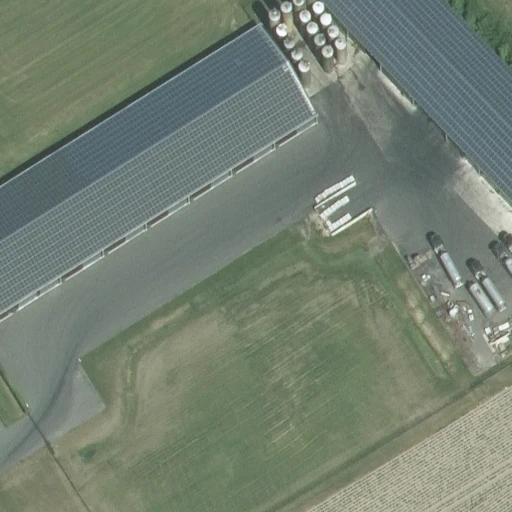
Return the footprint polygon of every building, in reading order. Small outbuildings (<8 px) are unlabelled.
[(511,83),(433,0),(314,0),(313,1),(479,176),(511,211),(511,83)] [(260,32),(0,195),(0,321),(317,123),(260,32)] [(152,366),(140,373),(150,390),(156,439),(174,428),(166,415),(175,416),(176,419),(178,403),(167,405),(168,396),(209,372),(207,385),(226,388),(227,384),(234,396),(385,306),(348,246),(261,298),(260,294),(264,268),(250,266),(248,280),(263,306),(217,312),(213,336),(185,339),(181,362),(174,349),(164,355),(166,368),(152,366)] [(511,260),(490,274),(511,308),(511,260)] [(324,453),(451,386),(417,323),(242,416),(259,447),(307,421),(324,453)] [(102,511),(237,511),(220,481),(229,476),(224,466),(253,449),(243,431),(102,511)]
